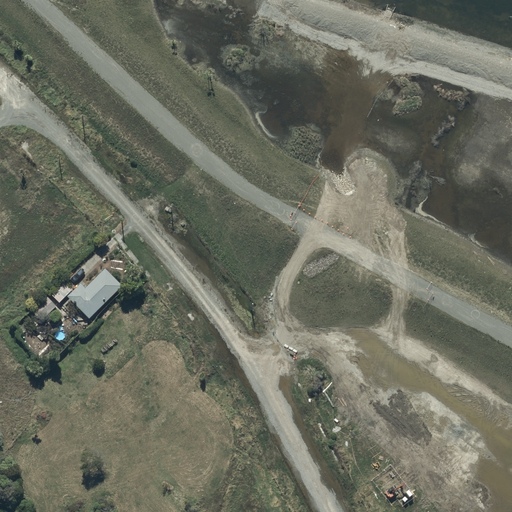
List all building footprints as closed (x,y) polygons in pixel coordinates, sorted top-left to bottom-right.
[(373,58),(369,70),(379,74),(383,62),(373,58)] [(104,259),(104,268),(120,268),(120,259),(104,259)] [(123,289),(106,271),(86,291),(81,287),(68,300),(90,322),(123,289)] [(65,284),(53,299),(60,305),(72,291),(65,284)] [(41,323),(57,309),(51,302),(34,316),(41,323)]
